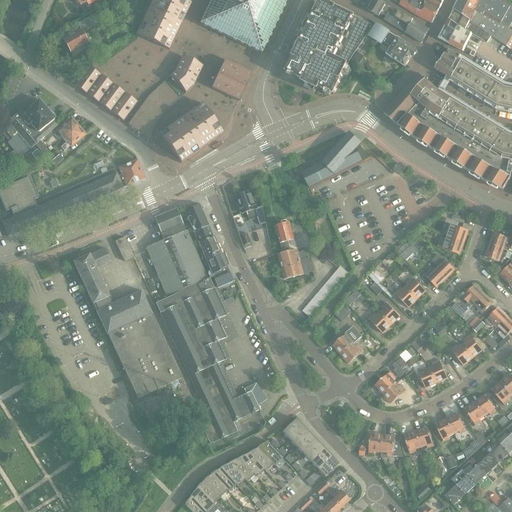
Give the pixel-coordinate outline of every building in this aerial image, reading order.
[(95,62),(88,66),(74,85),(118,117),(128,125),(137,132),(181,164),(223,134),(258,62),(287,0),(152,0),(136,34),(138,36),(136,40),(99,67),(95,62)] [(348,65),(350,60),(373,26),(373,25),(355,17),(354,16),(338,8),(336,8),(336,7),(321,0),(321,1),(320,2),(318,8),(314,16),(314,17),(311,23),(307,31),(304,37),(301,43),(300,45),(297,51),(294,58),(288,70),(287,72),(290,74),(296,76),(304,81),(303,83),(304,84),(305,84),(307,85),(317,90),(318,90),(319,91),(320,88),(326,91),(332,94),(334,95),(341,81),(345,73),(347,67),(348,65)] [(422,44),(422,43),(429,30),(413,20),(407,16),(379,0),(373,0),(367,10),(379,17),(380,14),(386,17),(384,20),(406,33),(422,44)] [(443,3),(437,0),(402,0),(399,5),(424,20),(424,19),(432,23),(443,3)] [(455,8),(454,11),(480,29),(510,49),(511,46),(511,33),(507,31),(508,29),(511,31),(511,6),(501,0),(463,0),(463,1),(461,3),(458,9),(455,8)] [(454,11),(449,20),(464,29),(472,34),(487,43),(491,37),(480,29),(454,11)] [(69,37),(63,40),(70,53),(88,43),(84,35),(104,24),(97,13),(77,24),(79,28),(68,35),(69,37)] [(463,52),(472,34),(464,29),(449,20),(446,27),(445,27),(445,28),(443,33),(442,33),(440,39),(439,39),(450,45),(461,51),(463,52)] [(398,38),(377,24),(369,36),(382,44),(382,43),(391,49),(387,55),(388,56),(385,60),(393,64),(395,61),(405,67),(412,57),(413,58),(417,51),(398,38)] [(445,80),(450,83),(450,82),(496,111),(511,113),(511,88),(505,87),(459,59),(460,57),(448,49),(436,70),(447,77),(445,80)] [(503,157),(511,158),(511,132),(445,91),(440,88),(438,91),(419,74),(384,114),(397,125),(418,102),(427,110),(503,157)] [(2,127),(13,140),(18,135),(30,149),(36,144),(37,144),(36,145),(44,156),(49,152),(40,141),(59,126),(54,120),(55,119),(51,115),(53,113),(49,108),(47,110),(39,101),(31,108),(31,109),(25,114),(22,110),(2,127)] [(504,191),(511,178),(511,174),(511,162),(511,163),(511,162),(511,158),(503,157),(427,110),(418,102),(397,125),(398,126),(402,129),(401,131),(410,138),(411,136),(415,139),(419,141),(418,143),(427,149),(429,147),(436,152),(435,154),(445,160),(446,158),(454,163),(452,165),(462,171),(463,169),(471,173),(470,175),(480,181),(481,179),(485,182),(489,184),(488,186),(498,191),(499,189),(504,191)] [(60,136),(63,140),(78,127),(72,121),(70,121),(54,135),(57,139),(60,136)] [(78,127),(63,140),(66,143),(61,148),(64,151),(84,135),(83,133),(83,131),(81,128),(79,128),(78,127)] [(327,160),(302,173),(309,188),(363,161),(362,160),(361,161),(355,147),(356,147),(355,146),(351,148),(342,141),(326,159),(327,160)] [(59,155),(50,162),(54,167),(63,160),(59,155)] [(119,168),(115,170),(118,177),(122,176),(126,187),(127,187),(145,179),(137,161),(119,169),(119,168)] [(118,177),(115,170),(35,204),(35,202),(36,202),(35,200),(34,201),(30,191),(14,198),(19,211),(1,219),(3,223),(2,223),(9,238),(123,189),(123,188),(126,187),(122,176),(118,177)] [(56,180),(50,183),(52,189),(58,186),(56,180)] [(293,183),(274,190),(292,243),(329,230),(320,205),(302,211),(293,183)] [(247,192),(236,196),(240,205),(237,206),(240,213),(242,213),(243,214),(246,213),(249,220),(257,217),(254,210),(257,209),(255,202),(252,203),(250,195),(248,196),(247,192)] [(185,210),(185,211),(199,243),(199,244),(214,237),(213,237),(199,204),(198,204),(199,205),(185,211),(185,210)] [(146,249),(147,251),(166,296),(207,279),(187,232),(186,232),(176,210),(155,219),(161,234),(164,241),(146,249)] [(452,220),(464,224),(466,218),(454,214),(452,220)] [(451,235),(450,238),(464,243),(466,237),(465,237),(467,231),(451,225),(448,235),(451,235)] [(247,234),(240,237),(243,246),(244,246),(245,248),(250,246),(250,244),(250,243),(247,234)] [(493,240),(490,246),(504,251),(505,248),(511,250),(511,237),(510,239),(496,234),(494,240),(493,240)] [(214,237),(199,244),(204,256),(202,257),(205,268),(209,266),(212,275),(213,275),(218,288),(223,286),(228,284),(227,284),(233,282),(227,269),(224,260),(222,254),(221,255),(214,237)] [(464,243),(450,238),(449,241),(438,237),(435,246),(443,249),(459,255),(461,249),(462,249),(464,243)] [(125,238),(115,242),(124,262),(134,258),(125,238)] [(420,239),(413,245),(419,252),(426,245),(420,239)] [(413,245),(401,258),(406,262),(414,253),(416,255),(419,252),(413,245)] [(504,251),(490,246),(488,252),(490,252),(488,259),(502,264),(505,254),(503,253),(504,251)] [(138,399),(155,391),(181,379),(151,315),(152,314),(141,291),(112,305),(109,298),(110,297),(97,269),(111,262),(105,249),(90,256),(90,254),(84,257),(83,254),(79,256),(80,259),(73,262),(93,305),(94,305),(97,312),(96,312),(107,335),(108,335),(138,399)] [(437,267),(435,269),(446,280),(451,275),(450,274),(454,270),(444,259),(442,258),(442,259),(436,254),(430,259),(437,267)] [(504,280),(508,284),(511,280),(511,262),(501,274),(505,279),(504,280)] [(279,267),(263,282),(270,289),(286,274),(279,267)] [(446,280),(435,269),(433,271),(432,269),(424,276),(436,288),(441,283),(442,284),(446,280)] [(286,274),(270,289),(276,296),(293,281),(286,274)] [(408,285),(405,288),(417,300),(426,291),(412,277),(406,283),(408,285)] [(209,279),(156,304),(211,422),(202,426),(210,445),(237,432),(233,423),(260,411),(257,406),(267,400),(256,385),(244,390),(247,395),(234,401),(217,365),(226,361),(217,343),(226,338),(217,320),(226,316),(209,279)] [(293,281),(276,296),(283,304),(299,288),(293,281)] [(375,283),(370,288),(378,296),(383,291),(375,283)] [(471,303),(473,305),(484,294),(480,290),(479,291),(474,286),(462,298),(469,305),(471,303)] [(299,288),(283,304),(289,311),(306,295),(299,288)] [(417,300),(405,288),(402,291),(400,289),(395,294),(409,309),(417,300)] [(357,291),(345,302),(350,307),(361,296),(357,291)] [(484,294),(473,305),(475,307),(473,309),(480,316),(492,304),(488,300),(489,298),(484,294)] [(306,295),(289,311),(296,318),(313,302),(306,295)] [(313,302),(296,318),(302,325),(319,309),(313,302)] [(382,310),(379,313),(392,326),(400,317),(386,303),(380,309),(382,310)] [(456,304),(452,308),(461,317),(465,313),(456,304)] [(345,306),(336,315),(343,322),(352,313),(345,306)] [(319,309),(302,325),(309,333),(326,317),(319,309)] [(494,326),(497,328),(508,317),(503,313),(502,314),(497,309),(486,321),(493,328),(494,326)] [(392,326),(379,313),(376,316),(375,314),(369,320),(383,334),(392,326)] [(477,317),(469,325),(473,329),(481,321),(477,317)] [(508,317),(497,328),(499,330),(497,332),(504,339),(511,330),(511,323),(511,322),(508,317)] [(481,321),(473,329),(472,329),(476,333),(485,325),(481,321)] [(444,326),(435,333),(439,338),(448,331),(444,326)] [(333,346),(341,355),(354,344),(351,341),(353,339),(348,333),(333,346)] [(467,342),(462,345),(473,359),(483,351),(470,335),(465,340),(467,342)] [(489,336),(484,341),(493,350),(498,345),(489,336)] [(418,343),(414,347),(418,351),(422,348),(418,343)] [(354,344),(341,355),(349,365),(364,351),(359,345),(357,347),(354,344)] [(473,359),(462,345),(458,349),(456,347),(451,351),(463,366),(473,359)] [(401,358),(396,362),(400,367),(405,363),(401,358)] [(434,366),(429,368),(437,384),(448,379),(439,361),(433,363),(434,366)] [(437,384),(429,368),(424,370),(423,368),(417,371),(426,389),(437,384)] [(375,386),(383,395),(396,384),(394,381),(395,379),(390,373),(375,386)] [(511,376),(510,374),(501,382),(511,395),(511,376)] [(511,395),(501,382),(491,391),(504,406),(509,401),(508,399),(511,395)] [(396,384),(383,395),(391,404),(406,391),(401,385),(399,387),(396,384)] [(485,395),(475,402),(484,417),(489,413),(491,416),(496,412),(485,395)] [(484,417),(475,402),(464,409),(475,426),(481,422),(479,420),(484,417)] [(457,413),(446,419),(454,434),(459,432),(460,434),(466,431),(457,413)] [(501,420),(498,422),(502,427),(508,422),(504,417),(501,420)] [(454,434),(446,419),(435,424),(444,442),(450,439),(448,437),(454,434)] [(288,439),(290,440),(303,427),(296,420),(282,432),(284,435),(287,439),(288,439)] [(303,427),(290,440),(291,442),(291,443),(294,447),(295,446),(297,448),(310,435),(303,427)] [(427,427),(416,431),(421,448),(427,446),(428,448),(434,446),(427,427)] [(421,448),(416,431),(404,435),(410,454),(416,452),(415,450),(421,448)] [(375,452),(381,453),(383,435),(371,434),(369,454),(375,454),(375,452)] [(310,435),(297,448),(298,449),(298,450),(301,454),(302,454),(304,455),(317,442),(310,435)] [(383,435),(381,453),(387,453),(387,456),(394,457),(396,437),(383,435)] [(511,435),(501,446),(509,454),(511,451),(511,435)] [(274,440),(271,443),(276,449),(279,446),(274,440)] [(471,444),(471,446),(471,447),(475,453),(481,448),(482,447),(479,442),(478,440),(471,444)] [(263,445),(258,448),(274,465),(273,466),(274,467),(283,459),(267,442),(263,445)] [(317,442),(304,455),(305,457),(305,458),(308,462),(309,461),(311,463),(324,450),(317,442)] [(490,456),(498,464),(509,454),(501,446),(495,452),(490,446),(485,450),(490,456)] [(252,451),(249,453),(265,470),(264,471),(266,473),(273,466),(274,465),(258,448),(252,451)] [(281,448),(278,451),(283,457),(287,454),(281,448)] [(324,450),(311,463),(312,464),(312,465),(315,469),(316,468),(318,470),(331,457),(324,450)] [(243,456),(239,458),(255,475),(255,476),(257,478),(264,471),(265,470),(249,453),(243,456)] [(288,456),(285,459),(290,464),(294,461),(288,456)] [(490,456),(479,466),(487,475),(498,464),(490,456)] [(331,457),(318,470),(319,472),(322,476),(323,476),(325,478),(339,465),(331,457)] [(450,469),(457,467),(453,457),(446,460),(450,469)] [(233,461),(230,463),(246,480),(245,480),(247,483),(250,480),(254,484),(258,479),(257,478),(255,476),(255,475),(239,458),(233,461)] [(226,465),(221,468),(237,485),(236,486),(238,487),(245,480),(246,480),(230,463),(226,465)] [(295,463),(292,466),(297,472),(301,469),(295,463)] [(471,469),(466,474),(476,485),(487,475),(479,466),(473,472),(471,469)] [(215,472),(212,474),(228,491),(227,491),(229,493),(236,486),(237,485),(221,468),(215,472)] [(302,470),(299,474),(304,479),(307,476),(302,470)] [(462,482),(457,487),(465,495),(476,485),(466,474),(462,470),(456,476),(462,482)] [(205,479),(204,481),(220,498),(227,491),(228,491),(212,474),(208,477),(205,479)] [(309,478),(306,481),(311,486),(314,483),(309,478)] [(199,485),(197,488),(213,505),(220,498),(204,481),(202,483),(199,485)] [(394,481),(388,486),(397,497),(401,494),(394,481)] [(326,483),(321,487),(324,491),(329,486),(326,483)] [(324,491),(321,487),(316,492),(319,495),(324,491)] [(465,495),(457,487),(446,497),(454,505),(465,495)] [(194,491),(191,496),(205,511),(215,511),(218,510),(214,506),(215,506),(213,505),(197,488),(194,491)] [(421,490),(416,495),(421,500),(426,496),(421,490)] [(341,492),(333,500),(341,509),(350,501),(341,492)] [(205,511),(191,496),(187,502),(185,505),(185,506),(190,511),(205,511)] [(309,499),(304,503),(307,507),(312,502),(309,499)] [(511,511),(511,502),(509,499),(499,509),(502,511),(511,511)] [(333,500),(324,508),(328,511),(338,511),(341,509),(333,500)] [(307,507),(304,503),(299,508),(302,511),(307,507)]
